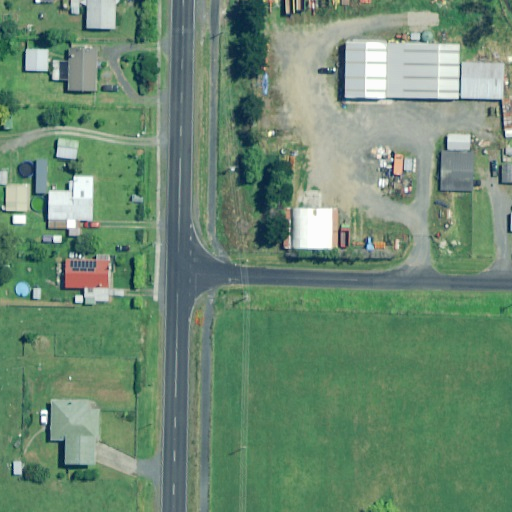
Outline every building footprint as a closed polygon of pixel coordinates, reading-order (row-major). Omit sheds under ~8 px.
[(115,30),(115,0),(86,0),(85,29),(115,30)] [(368,0),(335,0),(335,9),(368,9),(368,0)] [(459,99),(460,44),(345,42),(344,97),(459,99)] [(96,48),(69,47),(68,62),(53,62),(52,81),(67,81),(67,91),(95,92),(96,48)] [(48,51),(26,50),(25,71),(47,72),(48,51)] [(504,63),(463,63),(462,99),(503,100),(504,63)] [(21,109),(13,109),(13,128),(21,128),(21,109)] [(446,151),(469,152),(470,135),(446,134),(446,151)] [(75,152),(57,149),(56,157),(74,160),(75,152)] [(471,163),(472,152),(469,152),(446,151),(439,151),(438,191),(471,192),(471,181),(475,181),(475,163),(471,163)] [(511,183),(511,165),(501,165),(500,183),(511,183)] [(92,221),(93,178),(68,177),(68,193),(48,192),(47,229),(68,230),(68,236),(79,237),(80,221),(92,221)] [(6,184),(6,185),(5,211),(27,212),(28,185),(7,184),(6,184)] [(63,289),(73,289),(72,305),(97,305),(97,302),(109,302),(110,261),(64,261),(63,289)] [(30,288),(29,300),(40,301),(41,289),(30,288)] [(97,440),(99,403),(51,401),(49,441),(65,441),(64,465),(93,466),(94,440),(97,440)]
